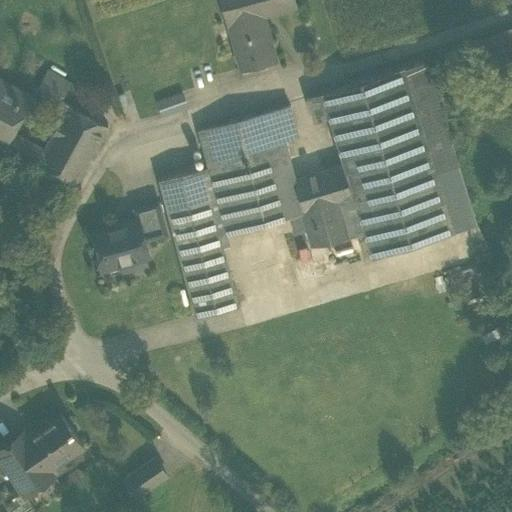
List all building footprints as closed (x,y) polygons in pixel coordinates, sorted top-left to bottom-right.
[(294,0),(220,0),(227,24),(228,23),(240,68),(276,59),(263,14),(296,5),(294,0)] [(511,29),(480,41),(489,66),(511,58),(511,29)] [(425,61),(307,97),(313,119),(327,115),(342,164),(331,167),(340,200),(388,185),(431,171),(457,163),(425,61)] [(70,81),(47,68),(38,84),(61,97),(70,81)] [(196,86),(190,68),(176,73),(182,90),(196,86)] [(32,94),(0,76),(0,142),(36,163),(45,146),(13,129),(32,94)] [(182,91),(157,100),(162,114),(187,105),(182,91)] [(107,124),(69,102),(45,146),(36,163),(74,183),(107,124)] [(290,104),(199,130),(208,165),(227,232),(303,211),(294,177),(295,177),(282,129),(295,125),(290,104)] [(208,165),(159,178),(195,313),(239,302),(220,234),(227,232),(208,165)] [(295,177),(294,177),(303,211),(311,242),(348,232),(340,200),(331,167),(295,177)] [(431,171),(388,185),(340,200),(348,232),(365,228),(373,252),(449,229),(431,171)] [(158,199),(134,205),(137,218),(138,218),(144,238),(167,232),(158,199)] [(137,218),(95,229),(99,245),(96,245),(101,265),(118,260),(122,263),(132,260),(134,256),(148,253),(144,238),(138,218),(137,218)] [(27,436),(27,437),(48,467),(49,467),(83,443),(61,413),(27,436)] [(48,467),(27,437),(27,436),(23,430),(7,442),(5,439),(0,441),(0,457),(24,492),(53,472),(49,467),(48,467)] [(153,455),(124,476),(137,495),(167,475),(153,455)]
